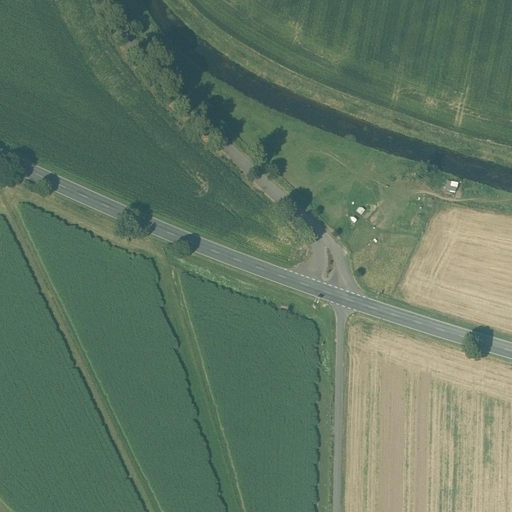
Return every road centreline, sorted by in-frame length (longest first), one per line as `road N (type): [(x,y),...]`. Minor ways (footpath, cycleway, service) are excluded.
road 1 (residential): [(339,296),(319,237),(133,48),(105,0)]
road 2 (secondary): [(0,156),(339,296)]
road 3 (unclassified): [(335,511),(339,296)]
road 4 (secondary): [(339,296),(511,351)]
